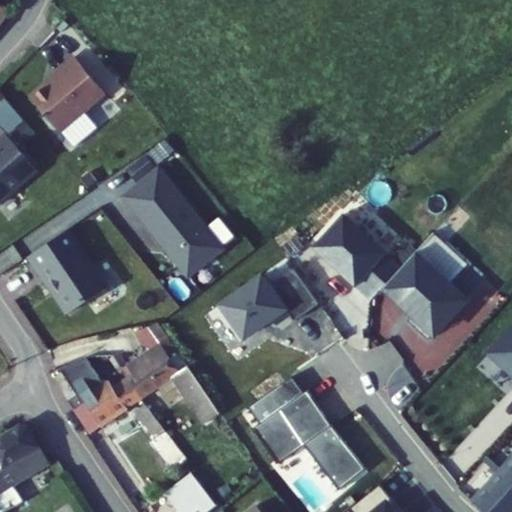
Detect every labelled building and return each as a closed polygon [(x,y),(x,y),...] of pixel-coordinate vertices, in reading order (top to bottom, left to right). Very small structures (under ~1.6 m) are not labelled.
[(0,0),(0,27),(1,29),(14,15),(0,0)] [(104,89),(72,53),(53,70),(56,76),(47,84),(44,83),(30,97),(59,129),(104,89)] [(0,123),(6,132),(24,119),(6,95),(0,98),(0,123)] [(0,204),(38,171),(6,136),(0,141),(0,204)] [(127,199),(140,215),(143,213),(176,254),(174,256),(191,278),(226,250),(161,170),(127,199)] [(319,249),(374,300),(403,269),(349,217),(319,249)] [(69,315),(108,290),(70,231),(29,258),(47,286),(49,284),(69,315)] [(438,340),(469,305),(418,259),(386,294),(438,340)] [(296,272),(272,288),(265,278),(222,307),(245,340),(288,311),(294,320),(318,304),(312,294),(296,272)] [(70,402),(92,436),(141,403),(174,382),(206,428),(222,417),(159,325),(139,333),(151,353),(128,367),(134,377),(127,381),(112,355),(89,357),(61,370),(79,397),(70,402)] [(511,334),(492,356),(511,374),(511,334)] [(413,362),(439,394),(456,381),(429,348),(413,362)] [(281,465),(307,446),(340,490),(367,469),(308,391),(296,375),(251,409),(263,425),(255,431),(281,465)] [(0,463),(0,465),(17,492),(43,475),(31,457),(42,450),(54,468),(68,459),(42,418),(5,442),(14,454),(0,463)] [(31,457),(43,475),(54,468),(42,450),(31,457)] [(511,511),(511,454),(471,499),(485,511),(511,511)] [(401,511),(382,487),(351,510),(352,511),(401,511)]
